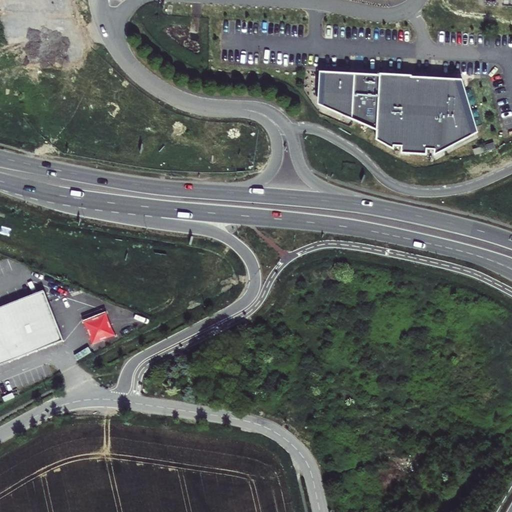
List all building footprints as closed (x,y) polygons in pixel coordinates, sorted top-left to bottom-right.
[(381,76),(325,73),(323,108),(378,131),(377,141),(395,150),(395,147),(402,147),(402,154),(428,155),(428,150),(435,151),(435,157),(474,136),(458,80),(413,78),(413,76),(381,75),(381,76)] [(484,146),(486,152),(496,149),(494,143),(484,146)] [(473,150),(475,156),(485,153),(483,147),(473,150)] [(0,310),(38,296),(33,283),(0,296),(0,310)] [(0,367),(65,342),(46,293),(38,296),(0,310),(0,367)] [(83,323),(93,347),(117,337),(107,314),(83,323)]
